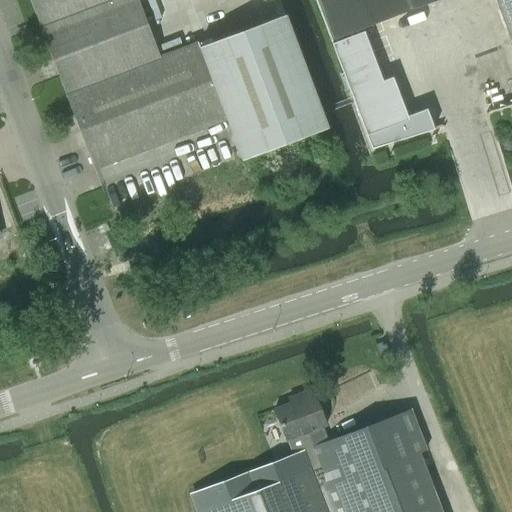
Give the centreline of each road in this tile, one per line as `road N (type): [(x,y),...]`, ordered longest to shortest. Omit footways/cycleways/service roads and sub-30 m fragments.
road 1 (tertiary): [(118,369),(511,242)]
road 2 (unclassified): [(118,369),(0,56)]
road 3 (unknown): [(503,245),(436,20)]
road 4 (tertiary): [(0,405),(118,369)]
